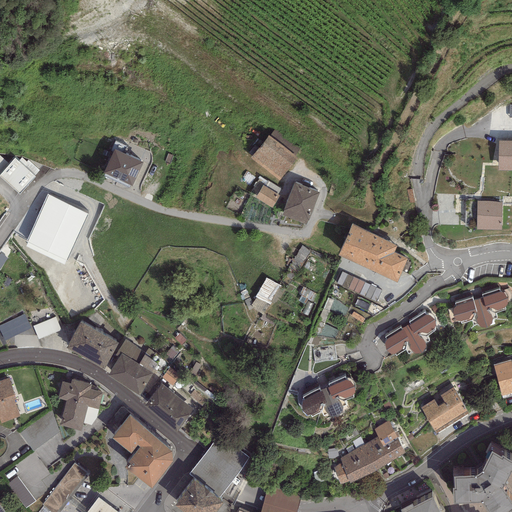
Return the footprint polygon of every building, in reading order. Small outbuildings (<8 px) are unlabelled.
[(301,147),(275,128),(269,136),(294,156),(301,147)] [(269,136),(268,135),(250,158),(279,181),(297,158),(294,156),(269,136)] [(511,135),(498,135),(498,165),(511,165),(511,135)] [(144,163),(114,149),(103,173),(132,187),(144,163)] [(0,174),(19,191),(38,171),(27,161),(26,163),(21,159),(19,161),(14,156),(7,164),(0,157),(0,174)] [(263,186),(262,185),(255,198),(271,208),(279,195),(277,194),(280,189),(267,181),(263,186)] [(319,193),(294,183),(281,216),(305,225),(307,220),(308,221),(319,193)] [(412,188),(406,189),(409,202),(415,200),(412,188)] [(502,225),(502,198),(477,198),(477,199),(465,199),(465,224),(476,224),(476,225),(502,225)] [(396,275),(405,256),(391,249),(394,243),(353,223),(347,234),(340,249),(396,275)] [(376,301),(381,289),(342,271),(337,282),(376,301)] [(313,301),(317,293),(303,286),(301,294),(313,301)] [(505,300),(503,291),(500,289),(499,286),(482,292),(483,295),(473,298),(472,295),(455,300),(456,303),(454,307),(457,316),(460,317),(461,320),(472,316),(473,321),(477,320),(486,320),(492,316),(497,314),(495,309),(505,306),(504,303),(505,300)] [(319,333),(333,300),(328,297),(313,331),(319,333)] [(434,312),(439,310),(436,304),(431,306),(434,312)] [(435,327),(433,324),(433,321),(429,313),(426,312),(424,309),(409,318),(411,321),(402,327),(400,324),(384,333),(386,336),(385,340),(390,349),(394,349),(396,351),(405,345),(408,349),(411,347),(420,345),(425,339),(429,337),(426,332),(435,327)] [(362,322),(364,318),(353,311),(351,315),(362,322)] [(26,312),(0,322),(0,326),(4,335),(31,324),(26,312)] [(61,328),(56,315),(33,325),(38,338),(61,328)] [(119,343),(80,322),(66,348),(104,369),(119,343)] [(137,347),(125,339),(115,355),(119,358),(121,354),(138,364),(143,355),(145,353),(136,348),(137,347)] [(314,362),(336,358),(334,345),(312,348),(314,362)] [(138,364),(121,354),(119,358),(108,376),(139,395),(152,373),(151,373),(138,364)] [(157,364),(143,355),(138,364),(151,373),(157,364)] [(511,366),(509,358),(495,363),(503,392),(511,388),(511,366)] [(180,376),(169,368),(162,377),(172,385),(180,376)] [(352,389),(352,386),(348,378),(346,376),(344,373),(328,380),(329,383),(320,388),(319,385),(302,392),(303,395),(301,399),(306,409),(309,408),(311,412),(321,407),(323,411),(327,410),(336,409),(341,403),(346,401),(343,397),(353,392),(352,389)] [(0,420),(1,423),(20,416),(14,400),(16,399),(8,378),(0,381),(0,420)] [(60,426),(81,431),(87,407),(98,410),(103,392),(91,389),(92,385),(71,380),(70,384),(62,382),(58,398),(66,401),(60,426)] [(194,410),(161,384),(145,405),(177,431),(194,410)] [(466,407),(453,387),(441,394),(444,399),(437,403),(434,398),(423,405),(436,426),(466,407)] [(386,409),(390,406),(387,400),(382,403),(386,409)] [(20,431),(33,449),(59,430),(52,408),(20,431)] [(129,415),(112,438),(131,454),(137,445),(139,447),(124,467),(152,489),(172,461),(172,452),(129,415)] [(340,478),(351,475),(375,463),(403,446),(388,420),(375,428),(379,434),(341,457),(343,461),(335,465),(340,478)] [(200,459),(189,474),(220,497),(230,483),(250,456),(218,434),(200,459)] [(511,496),(511,495),(500,477),(511,454),(492,444),(482,463),(477,467),(455,469),(457,491),(482,489),(494,509),(511,496)] [(87,473),(74,463),(42,505),(43,506),(50,511),(59,511),(87,476),(86,475),(87,473)] [(315,481),(323,480),(321,470),(313,471),(315,481)] [(36,501),(17,476),(7,484),(26,508),(36,501)] [(215,511),(223,503),(194,481),(175,506),(182,511),(215,511)] [(300,496),(266,487),(262,499),(259,509),(268,511),(295,511),(296,508),(300,496)] [(405,511),(442,511),(431,490),(401,505),(405,511)] [(117,511),(98,497),(86,511),(117,511)]
